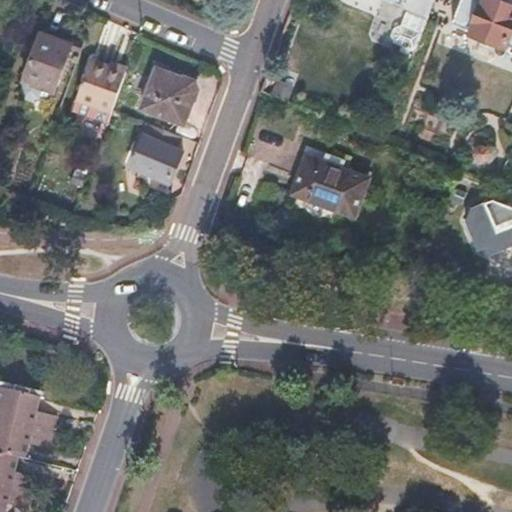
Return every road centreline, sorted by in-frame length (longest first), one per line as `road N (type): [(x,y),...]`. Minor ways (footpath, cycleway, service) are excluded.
road 1 (residential): [(175,280),(251,60)]
road 2 (tertiary): [(339,358),(511,384)]
road 3 (residential): [(90,511),(129,394),(149,364)]
road 4 (residential): [(112,0),(251,60)]
road 5 (tertiary): [(339,358),(293,335),(198,312)]
road 6 (tertiary): [(191,345),(339,358)]
